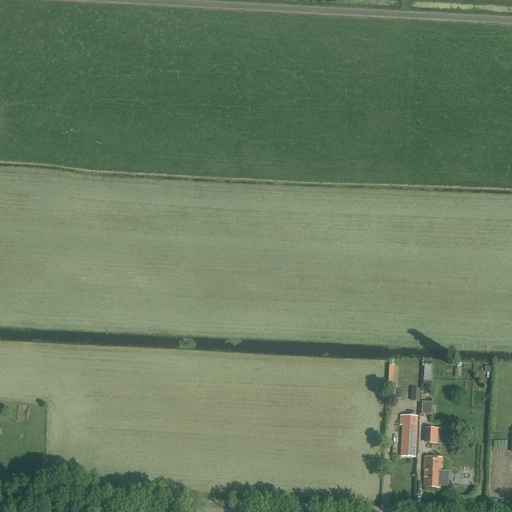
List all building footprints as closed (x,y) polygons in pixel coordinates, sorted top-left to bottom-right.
[(423,385),(431,385),(433,365),(424,364),(423,385)] [(421,415),(431,415),(432,403),(422,402),(421,415)] [(403,425),(401,457),(415,457),(417,426),(415,426),(415,417),(405,416),(404,425),(403,425)] [(442,429),(425,428),(424,444),(442,445),(442,429)] [(424,488),(440,489),(441,458),(425,458),(424,488)]
